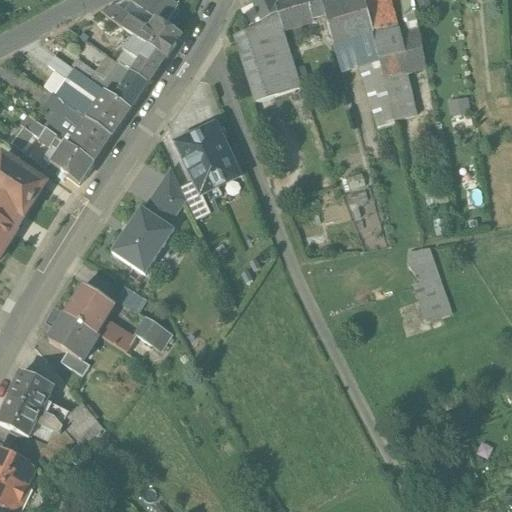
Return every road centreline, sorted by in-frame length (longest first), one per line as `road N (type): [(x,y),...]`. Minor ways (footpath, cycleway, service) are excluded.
road 1 (track): [(196,57),(220,78),(303,299),(412,511)]
road 2 (residential): [(0,367),(224,0)]
